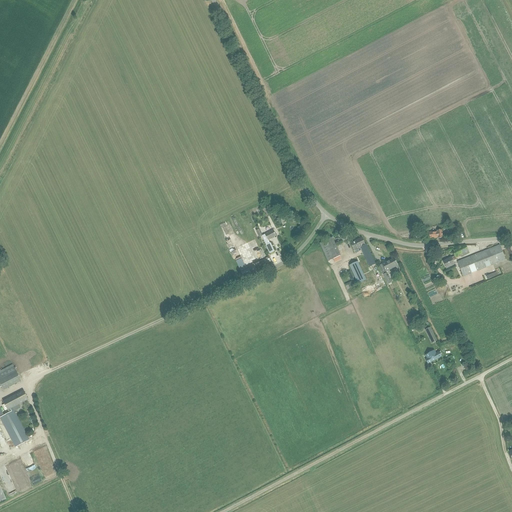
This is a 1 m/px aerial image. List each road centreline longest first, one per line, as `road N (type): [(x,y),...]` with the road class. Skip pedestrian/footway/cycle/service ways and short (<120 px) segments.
road 1 (unclassified): [(28,381),(274,267),(325,214)]
road 2 (track): [(222,511),(441,396)]
road 3 (unclassified): [(325,214),(277,137),(211,0)]
road 4 (unclassified): [(511,236),(412,243),(325,214)]
